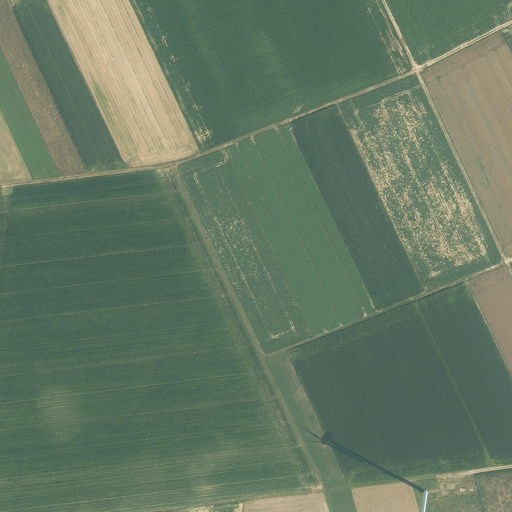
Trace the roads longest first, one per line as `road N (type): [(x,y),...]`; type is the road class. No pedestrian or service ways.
road 1 (track): [(0,186),(172,165),(415,70),(511,21)]
road 2 (track): [(511,259),(263,358),(172,165)]
road 3 (track): [(382,0),(511,274)]
road 4 (track): [(145,511),(406,479)]
road 5 (track): [(263,358),(331,511)]
